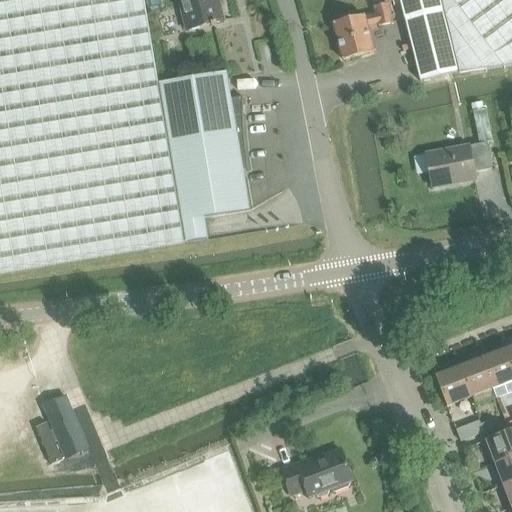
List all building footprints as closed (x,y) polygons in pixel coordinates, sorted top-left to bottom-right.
[(0,0),(0,275),(184,245),(157,86),(143,0),(0,0)] [(174,0),(183,35),(222,25),(215,0),(174,0)] [(397,0),(419,83),(457,73),(439,0),(397,0)] [(511,0),(439,0),(457,73),(459,76),(511,68),(511,0)] [(377,28),(393,24),(388,5),(372,9),(374,16),(333,26),(342,61),(373,53),(367,30),(377,27),(377,28)] [(227,74),(157,86),(184,245),(208,241),(204,220),(250,212),(243,172),(247,171),(247,173),(249,173),(244,140),(243,99),(242,99),(241,107),(232,109),(227,79),(227,74)] [(482,104),(471,106),(472,114),(474,114),(483,112),(482,104)] [(483,112),(474,114),(480,147),(481,146),(488,145),(493,144),(486,111),(483,112)] [(488,145),(481,146),(480,147),(428,156),(434,189),(476,182),(475,174),(493,171),(488,145)] [(511,371),(504,351),(481,360),(492,390),(494,389),(497,399),(511,393),(511,371)] [(481,360),(459,369),(470,398),(492,390),(481,360)] [(447,407),(470,398),(459,369),(436,377),(447,407)] [(45,425),(36,429),(51,464),(52,467),(62,462),(55,444),(59,443),(66,461),(88,452),(65,398),(44,407),(44,408),(54,432),(50,434),(46,425),(45,425)] [(495,419),(481,424),(484,433),(498,428),(495,419)] [(461,442),(484,433),(481,424),(480,422),(457,431),(461,442)] [(511,457),(511,431),(486,442),(494,464),(511,457)] [(355,484),(343,454),(300,471),(299,469),(283,475),(294,501),(309,495),(312,501),(319,498),(320,500),(324,502),(331,499),(332,495),(331,493),(333,492),(334,495),(338,496),(351,491),(353,487),(352,485),(355,484)] [(511,457),(494,464),(503,487),(511,483),(511,457)] [(511,483),(503,487),(511,509),(511,508),(511,483)]
